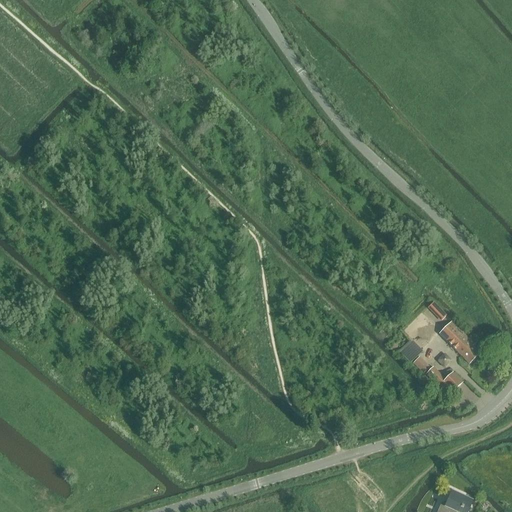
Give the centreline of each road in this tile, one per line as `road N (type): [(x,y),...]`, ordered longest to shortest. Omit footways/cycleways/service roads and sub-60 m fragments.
road 1 (tertiary): [(511,311),(455,236),(346,132),(250,0)]
road 2 (tertiary): [(166,511),(461,428),(511,389)]
